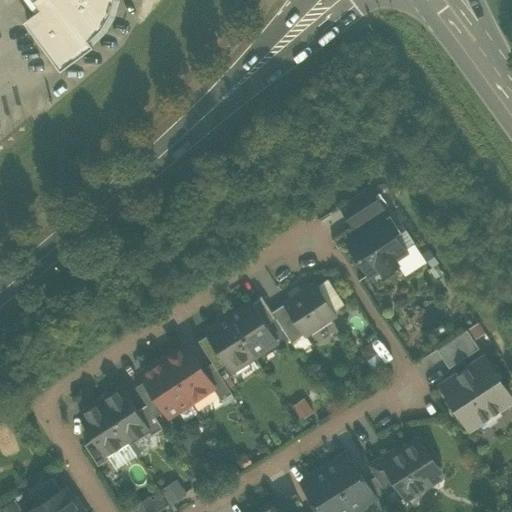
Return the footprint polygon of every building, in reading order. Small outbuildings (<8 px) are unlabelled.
[(24,20),(60,70),(93,46),(89,40),(101,27),(110,13),(113,0),(33,0),(40,9),(24,20)] [(340,205),(354,228),(384,208),(370,186),(340,205)] [(349,244),(369,274),(381,266),(384,272),(398,263),(394,258),(405,250),(396,235),(401,231),(389,213),(362,232),(364,235),(349,244)] [(328,279),(317,286),(334,311),(344,304),(328,279)] [(336,314),(334,311),(317,286),(315,283),(285,303),(304,333),(305,334),(336,314)] [(266,325),(276,318),(272,311),(261,295),(251,301),(266,325)] [(251,301),(228,316),(254,356),(277,341),(266,325),(251,301)] [(285,303),(272,311),(276,318),(291,342),(304,333),(285,303)] [(232,371),(254,356),(228,316),(206,331),(208,334),(227,362),(232,371)] [(437,349),(449,367),(479,348),(467,330),(437,349)] [(198,341),(212,362),(217,369),(227,362),(208,334),(198,341)] [(186,344),(163,358),(191,400),(212,386),(213,386),(202,369),(186,344)] [(441,384),(470,428),(511,400),(511,397),(485,356),(441,384)] [(168,415),(191,400),(163,358),(141,373),(145,380),(165,410),(168,415)] [(232,392),(217,369),(212,362),(202,369),(213,386),(212,386),(221,400),(232,392)] [(135,386),(147,404),(155,416),(165,410),(145,380),(135,386)] [(121,386),(100,400),(128,442),(148,428),(137,411),(121,386)] [(107,455),(128,442),(100,400),(79,413),(95,438),(106,455),(107,455)] [(163,428),(155,416),(147,404),(137,411),(148,428),(152,435),(163,428)] [(85,445),(98,465),(109,458),(107,455),(106,455),(95,438),(85,445)] [(414,441),(385,460),(384,461),(398,483),(406,496),(437,477),(438,471),(434,466),(438,459),(432,451),(425,451),(420,443),(414,441)] [(347,453),(325,467),(353,511),(363,506),(364,502),(373,496),(374,495),(365,482),(347,453)] [(385,491),(398,483),(384,461),(385,460),(384,458),(370,467),(376,475),(385,491)] [(353,511),(325,467),(303,481),(321,510),(322,511),(353,511)] [(373,496),(382,510),(393,503),(385,491),(376,475),(365,482),(374,495),(373,496)] [(29,492),(37,506),(61,491),(53,477),(29,492)] [(171,502),(186,493),(176,477),(161,487),(171,502)] [(27,511),(80,511),(65,488),(61,491),(37,506),(27,511)] [(134,504),(137,511),(149,511),(168,503),(162,490),(134,504)] [(273,504),(262,511),(293,511),(284,497),(280,496),(274,500),(273,504)]
